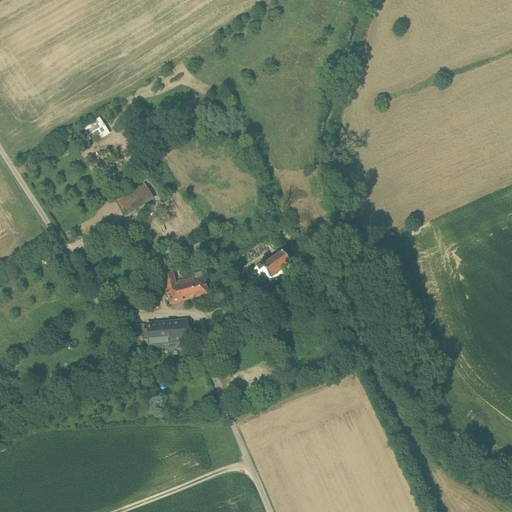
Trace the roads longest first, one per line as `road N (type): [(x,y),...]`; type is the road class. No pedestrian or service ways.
road 1 (unclassified): [(270,511),(198,314),(104,305),(0,146)]
road 2 (track): [(249,461),(114,511)]
